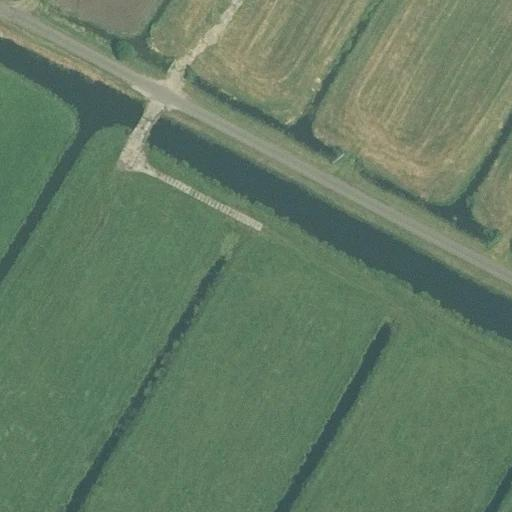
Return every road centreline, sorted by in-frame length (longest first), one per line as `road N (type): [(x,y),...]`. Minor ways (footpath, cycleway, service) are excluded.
road 1 (unclassified): [(511,279),(0,9)]
road 2 (track): [(0,368),(164,96),(237,0)]
road 3 (track): [(127,159),(511,366)]
